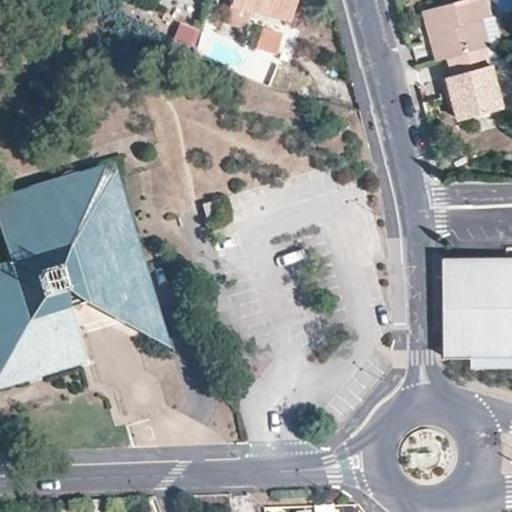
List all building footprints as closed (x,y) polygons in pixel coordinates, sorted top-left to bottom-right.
[(294,0),(232,0),(230,6),(251,12),(288,22),(294,0)] [(458,0),(424,9),(436,61),(447,58),(481,50),(488,48),(481,20),(489,18),(484,0),(458,0)] [(251,12),(230,6),(225,24),(245,30),(251,12)] [(277,57),(283,37),(265,31),(259,51),(277,57)] [(481,50),(447,58),(451,74),(441,77),(444,92),(449,90),(453,104),(458,120),(500,108),(489,65),(486,66),(481,50)] [(448,106),(453,104),(449,90),(444,92),(448,106)] [(0,270),(0,387),(2,389),(85,364),(71,316),(100,308),(102,310),(103,312),(105,315),(109,317),(113,318),(116,317),(117,317),(119,319),(120,322),(120,324),(118,326),(127,330),(157,320),(115,183),(106,177),(83,185),(82,182),(80,180),(78,178),(76,177),(73,177),(70,178),(67,180),(65,181),(64,183),(64,187),(64,190),(0,208),(0,220),(14,267),(0,270)] [(264,192),(229,200),(235,228),(271,220),(264,192)] [(216,208),(206,211),(212,228),(222,225),(216,208)] [(511,256),(443,257),(445,356),(470,356),(511,354),(511,256)] [(511,354),(470,356),(470,366),(511,365),(511,354)]
